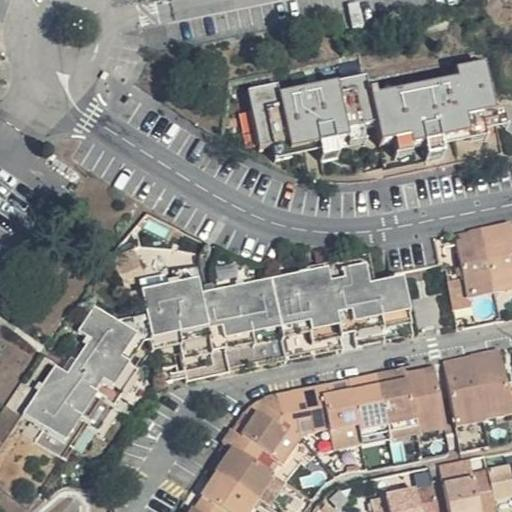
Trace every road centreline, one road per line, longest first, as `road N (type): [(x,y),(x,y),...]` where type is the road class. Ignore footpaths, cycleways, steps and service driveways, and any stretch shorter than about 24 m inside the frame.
road 1 (residential): [(511,204),(335,233),(242,211),(88,117),(64,76),(76,36)]
road 2 (residential): [(511,332),(253,379),(210,400),(128,511)]
road 3 (residential): [(248,0),(76,36)]
